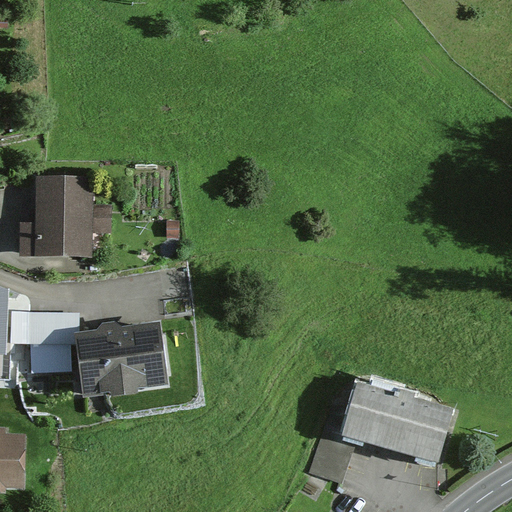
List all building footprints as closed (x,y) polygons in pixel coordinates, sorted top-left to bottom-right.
[(42,228),(26,228),(26,258),(96,258),(96,182),(42,182),(42,228)] [(9,288),(0,287),(0,354),(7,355),(9,288)] [(166,325),(80,338),(90,402),(175,390),(166,325)] [(328,440),(349,443),(358,381),(337,378),(328,440)] [(462,417),(365,390),(351,440),(448,467),(462,417)] [(30,436),(0,435),(0,490),(30,491),(30,436)] [(323,439),(312,474),(345,484),(356,449),(323,439)]
